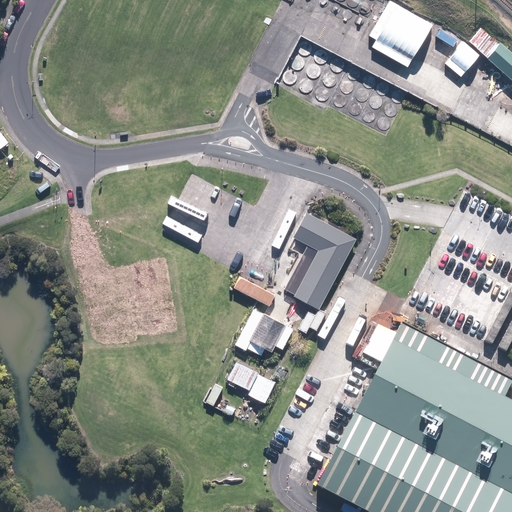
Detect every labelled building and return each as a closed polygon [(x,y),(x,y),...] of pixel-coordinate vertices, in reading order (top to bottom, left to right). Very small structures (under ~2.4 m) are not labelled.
[(433,25),(390,0),(369,35),(376,39),(372,47),(408,67),(433,25)] [(511,51),(500,42),(499,43),(481,27),(469,41),(511,78),(511,51)] [(479,55),(463,42),(445,64),(461,77),(479,55)] [(303,279),(295,294),(320,307),(357,237),(309,212),(306,211),(294,235),(301,239),(319,248),(303,279)] [(256,298),(270,305),(276,293),(264,286),(240,274),(234,286),(256,298)] [(511,292),(485,341),(492,344),(511,306),(511,292)] [(276,343),(283,347),(294,328),(256,307),(236,343),(247,349),(248,346),(261,354),(265,346),(272,349),(276,343)] [(511,322),(499,348),(506,351),(511,340),(511,322)] [(362,396),(355,411),(511,492),(511,399),(505,396),(511,383),(511,380),(399,324),(393,335),(381,360),(362,396)] [(250,388),(259,371),(238,360),(229,378),(250,388)] [(250,388),(249,391),(268,401),(278,380),(259,371),(250,388)] [(236,407),(228,403),(231,397),(211,387),(204,400),(225,410),(225,409),(233,413),(236,407)] [(511,511),(511,492),(355,411),(346,428),(337,446),(328,464),(317,485),(370,511),(511,511)]
